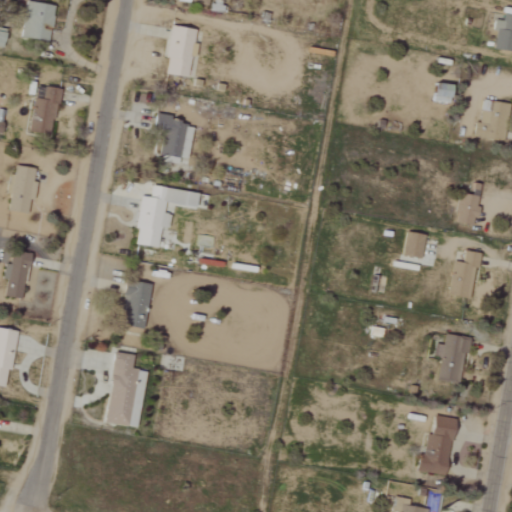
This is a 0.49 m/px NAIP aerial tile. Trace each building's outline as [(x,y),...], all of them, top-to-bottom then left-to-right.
[(46,41),(51,6),(23,2),(18,37),(46,41)] [(511,52),(511,15),(500,14),(499,21),(494,20),(489,49),(511,52)] [(191,29),(167,26),(160,74),(184,78),(187,57),(191,58),(193,44),(189,44),(191,29)] [(428,100),(444,103),(447,86),(431,83),(428,100)] [(48,135),(55,89),(41,87),(39,100),(31,98),(25,131),(48,135)] [(506,104),(478,100),(475,124),(471,123),(469,138),(501,142),(506,104)] [(189,127),(167,123),(168,116),(151,113),(149,129),(159,131),(155,155),(184,160),(189,127)] [(24,214),(26,199),(31,200),(33,183),(29,183),(31,169),(11,166),(4,211),(24,214)] [(470,226),(477,185),(465,182),(464,191),(457,189),(451,223),(470,226)] [(153,248),(156,227),(164,228),(166,215),(159,214),(161,203),(191,207),(193,193),(148,187),(146,198),(136,197),(130,245),(153,248)] [(399,256),(417,259),(421,236),(403,232),(399,256)] [(0,296),(17,300),(27,255),(9,251),(6,264),(2,263),(0,271),(0,278),(4,279),(0,296)] [(473,253),(461,251),(459,264),(448,262),(444,295),(467,298),(473,253)] [(144,315),(145,283),(120,283),(119,314),(144,315)] [(11,331),(0,329),(0,387),(3,388),(11,331)] [(464,337),(440,334),(439,344),(432,344),(430,356),(436,357),(433,380),(458,383),(464,337)] [(129,356),(110,353),(100,423),(133,428),(141,372),(127,370),(129,356)] [(450,419),(427,416),(422,458),(414,457),(412,472),(442,476),(450,419)] [(423,511),(424,510),(405,507),(406,500),(392,498),(389,511),(423,511)]
